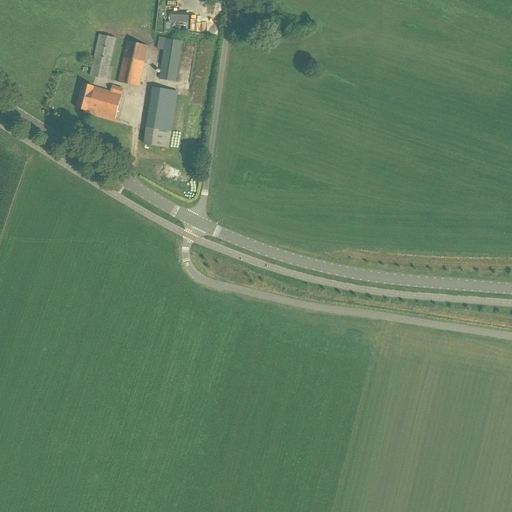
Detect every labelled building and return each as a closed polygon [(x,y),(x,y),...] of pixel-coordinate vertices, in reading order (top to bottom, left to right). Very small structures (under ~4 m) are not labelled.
[(327,0),(334,22),(369,13),(365,0),(327,0)] [(188,23),(188,13),(171,12),(170,23),(188,23)] [(374,29),(329,40),(333,57),(378,46),(374,29)] [(107,80),(116,38),(99,34),(89,76),(107,80)] [(176,82),(182,42),(159,38),(156,51),(163,52),(159,80),(176,82)] [(139,87),(148,46),(127,41),(118,83),(139,87)] [(111,92),(94,87),(83,84),(77,108),(88,111),(87,112),(116,120),(123,95),(122,95),(123,89),(113,86),(111,92)] [(480,84),(478,93),(493,96),(495,87),(480,84)] [(169,148),(178,92),(152,88),(143,144),(169,148)]
